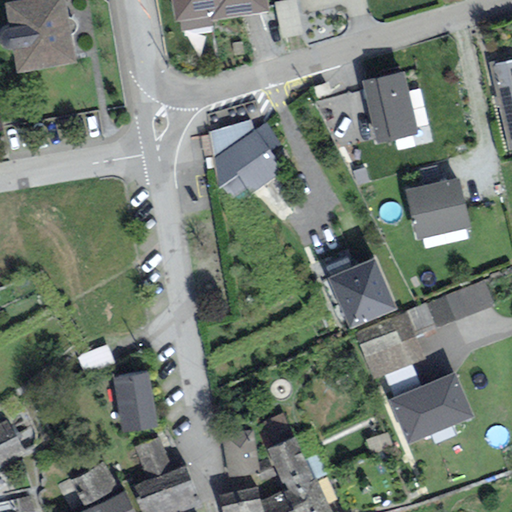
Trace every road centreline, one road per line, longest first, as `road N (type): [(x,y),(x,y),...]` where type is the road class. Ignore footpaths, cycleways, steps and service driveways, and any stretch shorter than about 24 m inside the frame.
road 1 (residential): [(157,152),(213,511)]
road 2 (unclassified): [(171,89),(208,92),(511,0)]
road 3 (residential): [(0,182),(157,152)]
